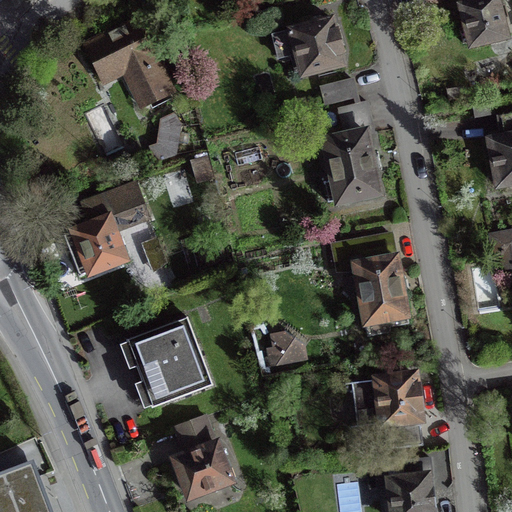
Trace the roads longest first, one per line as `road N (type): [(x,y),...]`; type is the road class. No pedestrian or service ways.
road 1 (residential): [(455,390),(380,0)]
road 2 (primary): [(0,299),(87,454),(107,511)]
road 3 (residential): [(469,511),(455,390)]
